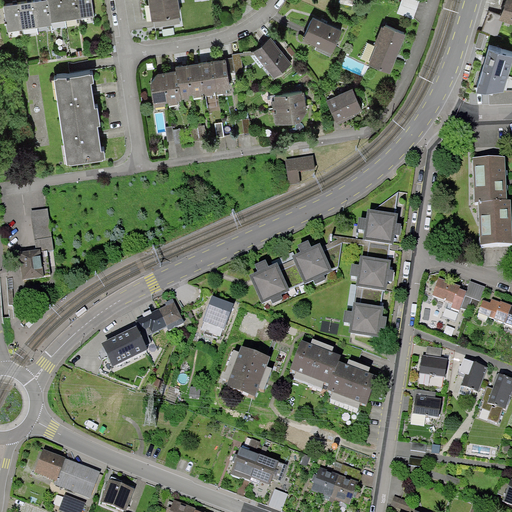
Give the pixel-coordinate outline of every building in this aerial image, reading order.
[(36,26),(32,0),(18,3),(22,28),(36,26)] [(50,21),(47,0),(35,0),(32,0),(36,26),(51,24),(50,21)] [(65,19),(61,0),(47,0),(50,21),(65,19)] [(79,17),(76,0),(61,0),(65,19),(79,17)] [(93,15),(90,0),(76,0),(79,17),(93,15)] [(177,0),(147,0),(151,19),(180,15),(177,0)] [(420,2),(414,0),(402,0),(397,14),(414,20),(420,2)] [(511,0),(504,0),(500,15),(488,11),(481,33),(497,38),(504,20),(511,23),(511,0)] [(22,28),(18,3),(3,5),(7,30),(22,28)] [(342,30),(312,16),(302,39),(332,53),(342,30)] [(406,33),(382,23),(366,61),(390,71),(406,33)] [(270,38),(253,52),(273,78),(290,64),(270,38)] [(511,54),(491,47),(479,85),(504,85),(511,60),(511,54)] [(227,61),(157,72),(150,81),(154,105),(232,92),(227,61)] [(90,71),(53,76),(65,162),(102,157),(90,71)] [(354,87),(325,98),(334,121),(363,111),(354,87)] [(303,92),(272,97),(275,122),(307,118),(303,92)] [(249,120),(234,121),(235,134),(250,133),(249,120)] [(223,123),(214,124),(216,139),(224,138),(223,123)] [(505,155),(473,156),(475,201),(479,201),(506,197),(505,155)] [(313,159),(285,163),(288,186),(299,184),(298,173),(314,171),(313,159)] [(374,216),(368,215),(368,223),(359,222),(358,236),(364,237),(363,246),(369,246),(390,249),(396,250),(397,241),(402,241),(403,229),(399,229),(400,219),(396,219),(398,194),(374,211),(374,216)] [(506,197),(479,201),(480,248),(511,246),(511,243),(510,199),(506,197)] [(48,211),(30,213),(35,253),(53,251),(48,211)] [(301,257),(292,261),(295,266),(303,284),(305,290),(316,286),(318,290),(327,286),(325,282),(334,278),(332,272),(339,269),(343,244),(324,253),(322,249),(313,253),(309,246),(298,251),(301,257)] [(367,261),(361,261),(360,270),(353,269),(351,282),(359,283),(357,293),(362,293),(383,296),(389,297),(390,287),(394,287),(395,277),(391,276),(392,266),(388,266),(390,249),(369,246),(367,261)] [(35,253),(18,255),(21,282),(50,279),(47,252),(35,253)] [(258,276),(249,281),(262,310),(272,306),(274,310),(284,305),(283,301),(291,297),(289,291),(303,284),(295,266),(281,273),(279,268),(270,272),(267,265),(256,270),(258,276)] [(460,289),(438,281),(432,298),(453,306),(450,312),(459,315),(465,297),(466,295),(459,293),(460,289)] [(485,289),(470,284),(466,295),(465,297),(480,303),(485,289)] [(360,309),(354,308),(353,316),(346,316),(344,328),(351,329),(350,340),(381,344),(383,333),(387,334),(388,323),(384,323),(385,312),(381,312),(383,296),(362,293),(360,309)] [(505,323),(511,305),(501,301),(500,302),(492,299),(491,302),(483,300),(478,312),(505,323)] [(233,309),(212,300),(202,325),(223,333),(233,309)] [(184,325),(174,305),(136,323),(139,330),(145,343),(184,325)] [(139,330),(101,349),(113,372),(149,355),(146,351),(148,350),(145,343),(139,330)] [(340,360),(301,345),(289,374),(329,390),(338,366),(340,360)] [(269,362),(240,352),(225,392),(255,402),(269,362)] [(422,359),(421,375),(443,376),(444,361),(422,359)] [(462,387),(477,393),(486,371),(471,365),(462,387)] [(377,381),(338,366),(329,390),(327,395),(366,410),(377,381)] [(490,406),(504,411),(511,389),(511,382),(500,378),(490,406)] [(439,418),(441,402),(417,399),(415,415),(439,418)] [(427,446),(412,444),(411,451),(426,453),(427,446)] [(279,461),(241,446),(230,474),(241,479),(242,477),(259,484),(260,481),(270,485),(272,478),(280,482),(287,465),(278,462),(279,461)] [(57,484),(66,461),(43,452),(34,475),(57,484)] [(424,461),(410,460),(409,467),(423,469),(424,461)] [(101,474),(66,461),(57,484),(56,487),(91,500),(101,474)] [(344,466),(340,478),(358,484),(362,472),(344,466)] [(321,470),(312,493),(332,501),(340,478),(321,470)] [(461,482),(448,477),(445,484),(458,489),(461,482)] [(358,484),(340,478),(332,501),(350,508),(358,484)] [(126,511),(134,492),(109,483),(101,505),(117,511),(126,511)] [(287,495),(273,491),(268,507),(282,511),(287,495)] [(81,511),(85,504),(63,496),(56,511),(81,511)] [(407,511),(410,505),(393,499),(390,508),(400,511),(407,511)] [(174,502),(170,511),(192,511),(194,509),(174,502)]
